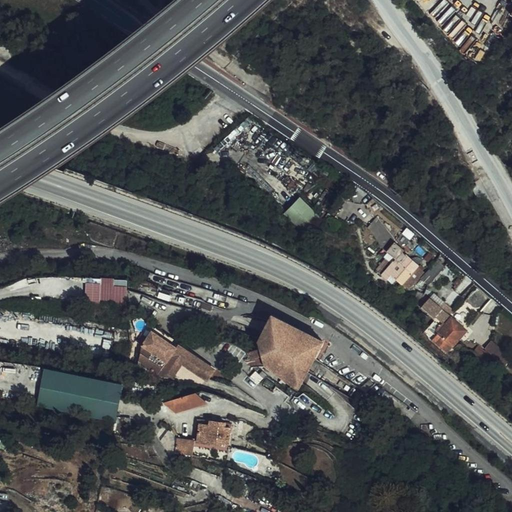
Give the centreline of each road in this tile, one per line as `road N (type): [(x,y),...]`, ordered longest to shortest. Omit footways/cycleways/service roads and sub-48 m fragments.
road 1 (secondary): [(511,442),(377,329),(301,281),(0,167)]
road 2 (secondary): [(511,303),(378,188),(96,0)]
road 3 (motorway): [(0,181),(244,0)]
road 4 (motorway): [(197,0),(0,144)]
